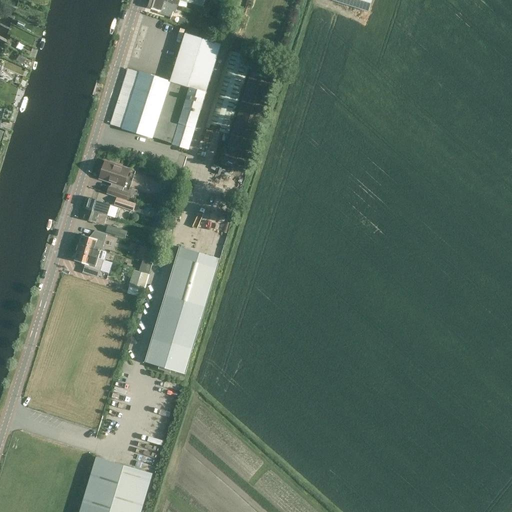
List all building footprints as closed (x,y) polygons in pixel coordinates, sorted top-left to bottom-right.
[(177,6),(159,0),(149,0),(147,7),(160,11),(159,13),(171,17),(173,11),(175,12),(177,6)] [(128,69),(111,124),(122,128),(122,129),(153,138),(153,137),(173,143),(173,144),(189,149),(223,45),(185,33),(170,81),(140,72),(128,69)] [(230,134),(253,58),(230,51),(206,127),(230,134)] [(16,61),(23,64),(25,58),(19,55),(16,61)] [(248,166),(276,73),(252,66),(225,159),(248,166)] [(130,169),(105,161),(104,166),(103,165),(101,166),(99,172),(101,174),(100,178),(112,182),(111,187),(110,187),(108,193),(126,200),(129,193),(123,191),(130,169)] [(136,204),(117,197),(115,204),(133,210),(136,204)] [(89,198),(86,208),(107,215),(111,204),(89,198)] [(107,215),(86,208),(82,219),(83,219),(104,225),(107,215)] [(125,238),(128,231),(108,225),(106,232),(125,238)] [(93,238),(82,235),(79,243),(106,252),(106,251),(102,250),(107,234),(95,230),(93,238)] [(106,252),(79,243),(77,252),(104,260),(106,252)] [(136,257),(152,261),(155,247),(139,244),(136,257)] [(220,259),(180,247),(143,361),(184,373),(220,259)] [(104,260),(77,252),(74,259),(86,263),(83,272),(98,277),(104,260)] [(134,268),(128,292),(138,295),(140,288),(145,289),(152,261),(143,259),(140,270),(134,268)] [(141,511),(153,473),(97,457),(80,511),(141,511)]
